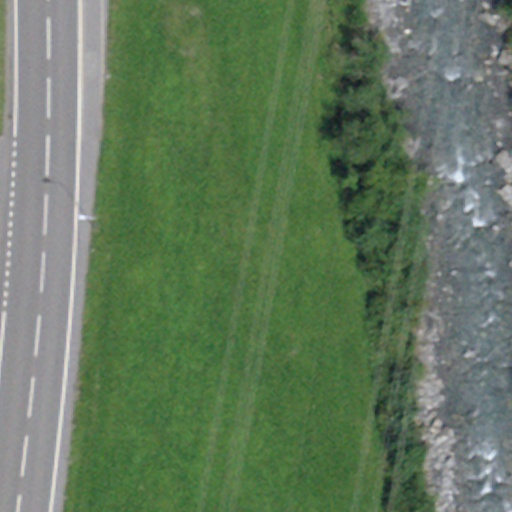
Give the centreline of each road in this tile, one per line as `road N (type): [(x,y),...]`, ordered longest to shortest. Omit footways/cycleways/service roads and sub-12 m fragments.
road 1 (secondary): [(44,203),(15,511)]
road 2 (secondary): [(46,0),(44,203)]
